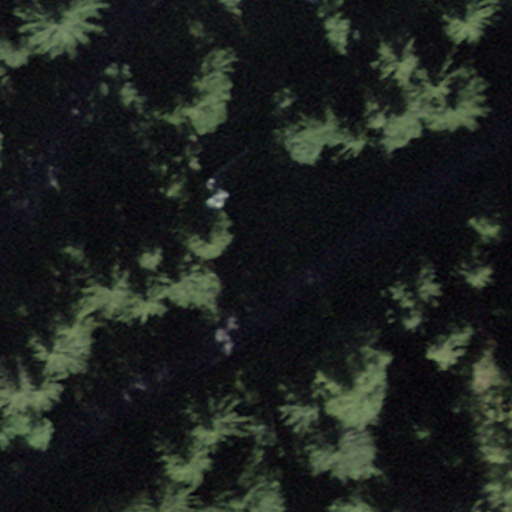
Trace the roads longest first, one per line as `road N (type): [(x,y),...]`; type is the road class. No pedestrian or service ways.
road 1 (unclassified): [(0,473),(91,400),(511,104)]
road 2 (unclassified): [(123,0),(0,228)]
